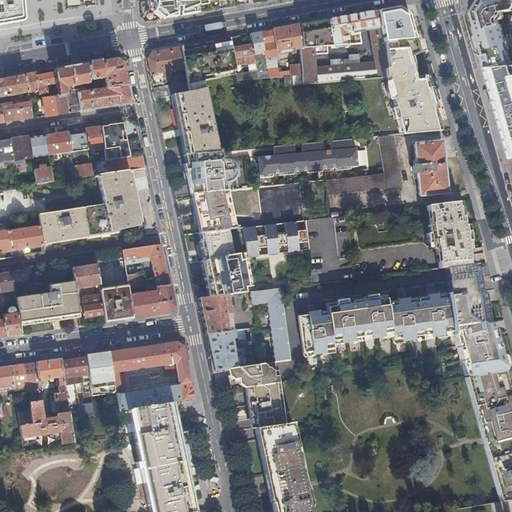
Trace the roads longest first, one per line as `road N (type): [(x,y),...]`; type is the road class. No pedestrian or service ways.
road 1 (secondary): [(440,0),(507,221)]
road 2 (tertiary): [(130,39),(353,0)]
road 3 (residential): [(173,237),(130,39)]
road 4 (residential): [(0,353),(190,326)]
road 5 (residential): [(229,511),(190,326)]
road 6 (residential): [(173,237),(0,263)]
road 7 (tertiary): [(0,63),(130,39)]
